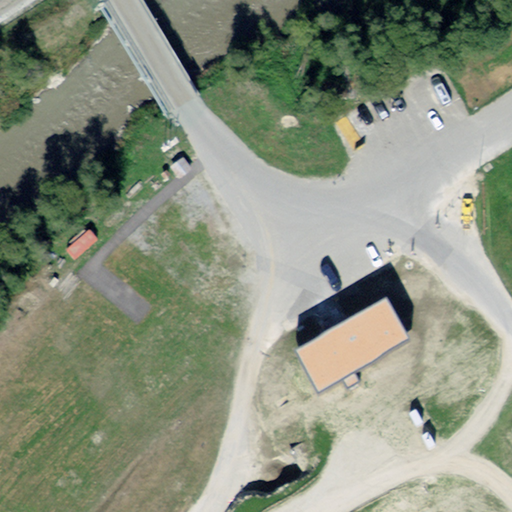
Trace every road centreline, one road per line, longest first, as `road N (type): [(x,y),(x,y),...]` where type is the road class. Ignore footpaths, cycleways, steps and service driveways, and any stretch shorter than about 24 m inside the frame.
road 1 (unclassified): [(185,104),(265,208),(373,194),(511,111)]
road 2 (unclassified): [(185,104),(122,0)]
